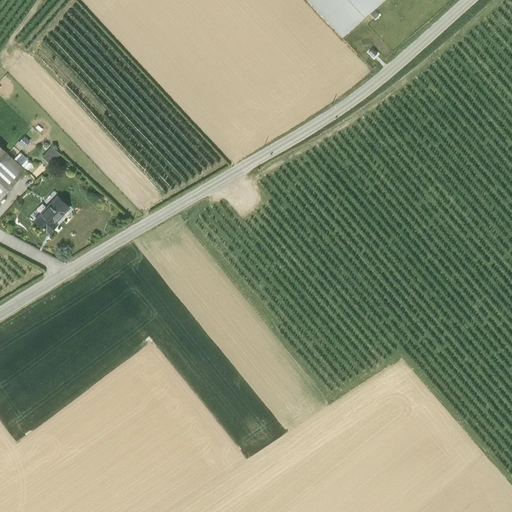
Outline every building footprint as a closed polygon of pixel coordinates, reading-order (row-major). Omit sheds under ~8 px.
[(347,0),(363,16),(380,0),(347,0)] [(23,135),(17,142),(23,147),(29,141),(23,135)] [(26,172),(19,165),(13,159),(4,151),(0,146),(0,199),(7,192),(26,172)] [(51,146),(41,157),(50,166),(61,155),(51,146)] [(13,159),(19,165),(22,162),(26,157),(20,152),(13,159)] [(19,165),(26,172),(29,168),(22,162),(19,165)] [(57,195),(33,221),(45,233),(48,236),(58,224),(57,223),(70,208),(57,195)]
